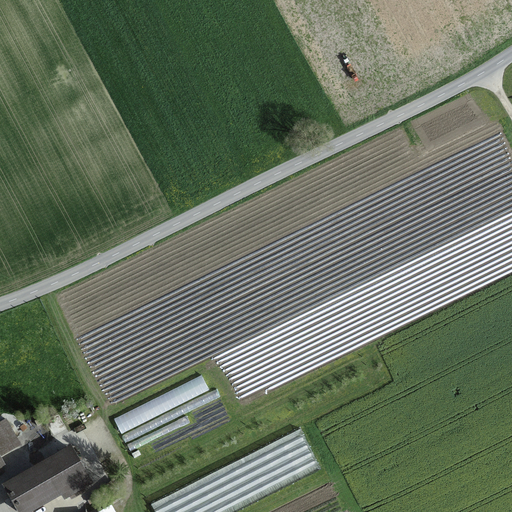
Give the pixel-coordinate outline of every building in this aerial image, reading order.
[(209,390),(202,375),(114,419),(121,433),(209,390)] [(220,395),(217,389),(122,436),(125,442),(220,395)] [(190,422),(186,416),(127,444),(130,451),(190,422)] [(0,477),(6,474),(3,468),(6,466),(1,458),(21,446),(6,420),(0,422),(0,477)] [(235,511),(319,470),(299,431),(151,505),(154,511),(235,511)] [(64,502),(70,499),(71,501),(86,492),(85,491),(93,485),(71,447),(2,487),(16,511),(37,511),(62,498),(64,502)] [(141,455),(139,451),(132,454),(134,459),(141,455)]
